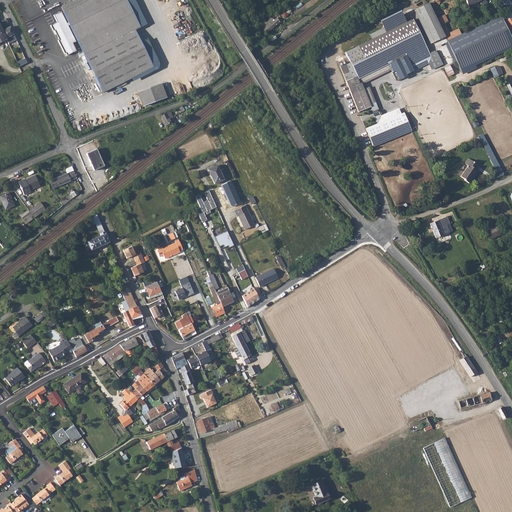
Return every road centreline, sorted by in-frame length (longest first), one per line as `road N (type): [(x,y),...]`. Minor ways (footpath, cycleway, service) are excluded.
road 1 (residential): [(69,144),(216,88),(329,0)]
road 2 (unclassified): [(211,0),(309,158),(374,233)]
road 3 (residential): [(386,223),(324,59),(343,38),(412,0)]
road 4 (residential): [(170,344),(184,347),(374,233)]
road 5 (unclassified): [(374,233),(448,309),(511,407)]
road 6 (residential): [(170,344),(167,359),(211,511)]
road 7 (residential): [(0,407),(150,325)]
road 8 (unclassified): [(0,0),(69,144)]
road 9 (unclassified): [(386,223),(511,177)]
road 10 (unknown): [(264,303),(215,190)]
